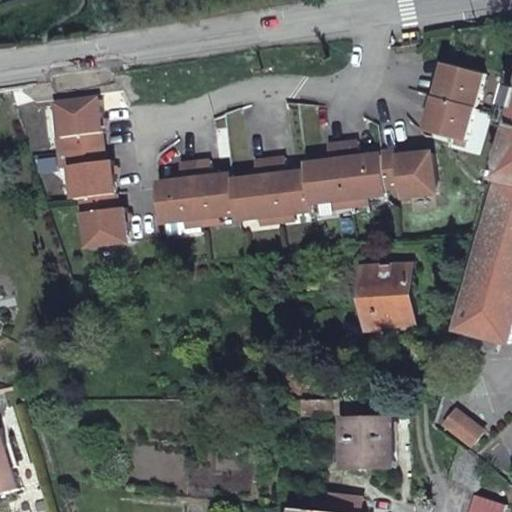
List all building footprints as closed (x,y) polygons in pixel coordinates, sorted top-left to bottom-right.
[(451,62),(442,97),(478,106),(487,72),(451,62)] [(442,97),(433,131),(469,140),(478,106),(442,97)] [(101,99),(61,105),(65,138),(68,138),(73,137),(75,152),(106,147),(104,133),(106,133),(101,99)] [(361,140),(347,142),(355,198),(371,196),(392,193),(392,191),(390,182),(386,154),(364,157),(361,140)] [(312,164),(313,171),(317,203),(338,200),(355,198),(347,142),(332,144),(335,161),(312,164)] [(89,198),(120,194),(115,161),(108,162),(106,147),(75,152),(77,166),(75,166),(79,200),(84,199),(89,198)] [(386,152),(386,154),(390,182),(405,180),(406,189),(407,197),(440,192),(435,152),(403,156),(402,150),(386,152)] [(511,153),(465,327),(511,339),(511,153)] [(288,157),(273,159),(281,215),(297,212),(318,210),(317,203),(313,171),(290,174),(288,157)] [(260,178),(237,181),(242,213),(243,220),(264,217),(281,215),(273,159),(258,161),(260,178)] [(211,161),(197,162),(205,218),(221,216),(242,213),(237,181),(237,174),(214,177),(211,161)] [(184,181),(161,184),(167,223),(188,220),(205,218),(197,162),(182,165),(184,181)] [(390,182),(392,191),(406,189),(405,180),(390,182)] [(122,209),(120,194),(89,198),(91,214),(89,214),(93,247),(133,242),(128,208),(122,209)] [(372,203),(371,196),(355,198),(356,205),(372,203)] [(356,205),(355,198),(338,200),(339,207),(356,205)] [(298,219),(297,212),(281,215),(281,222),(298,219)] [(281,215),(264,217),(265,224),(281,222),(281,215)] [(221,216),(205,218),(206,225),(222,223),(221,216)] [(206,225),(205,218),(188,220),(189,227),(206,225)] [(415,265),(369,269),(374,330),(420,326),(415,265)] [(324,397),(301,397),(301,412),(324,412),(324,397)] [(394,414),(347,418),(352,467),(398,462),(394,414)] [(0,419),(0,486),(20,480),(1,419),(0,419)] [(476,446),(480,434),(466,428),(461,440),(476,446)] [(488,463),(462,441),(451,478),(480,489),(488,463)] [(337,493),(335,511),(347,511),(365,511),(367,497),(337,493)]
